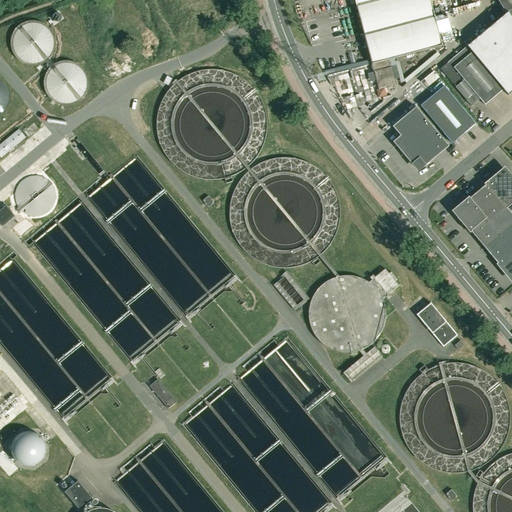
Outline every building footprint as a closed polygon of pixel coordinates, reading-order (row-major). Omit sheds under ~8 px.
[(430,0),(379,0),(356,6),(379,89),(386,87),(387,88),(396,85),(391,67),(389,60),(443,46),(430,0)] [(511,0),(498,0),(506,13),(508,12),(511,18),(511,0)] [(11,42),(12,49),(14,55),(19,60),(24,64),(31,65),(38,65),(44,62),(49,58),(53,51),(54,45),(53,37),(50,31),(45,26),(39,23),(33,22),(27,23),(21,26),(16,31),(13,36),(11,42)] [(471,106),(480,99),(485,105),(503,89),(511,82),(511,48),(492,25),(482,33),(487,39),(472,52),(467,46),(440,69),(455,87),(471,106)] [(44,82),(44,88),(47,94),(51,100),(57,103),(63,105),(70,104),(76,102),(81,97),(85,91),(86,84),(85,77),(82,71),(77,66),(71,63),(65,62),(59,63),(53,66),(48,70),(45,76),(44,82)] [(452,143),(476,124),(444,86),(421,106),(443,133),(452,143)] [(393,127),(400,136),(393,142),(412,165),(413,163),(418,169),(425,164),(426,166),(449,146),(416,107),(393,127)] [(0,141),(0,156),(1,158),(26,137),(18,127),(0,141)] [(507,209),(511,204),(511,175),(511,174),(509,175),(505,169),(496,176),(495,175),(485,183),(503,205),(507,209)] [(469,232),(503,205),(485,183),(484,184),(485,186),(470,198),(469,197),(463,202),(464,204),(454,212),(466,225),(464,227),(469,232)] [(203,201),(209,208),(214,203),(208,196),(203,201)] [(511,224),(511,214),(507,209),(503,205),(469,232),(470,233),(472,232),(485,248),(511,224)] [(0,210),(0,223),(3,226),(15,216),(7,206),(0,210)] [(511,224),(485,248),(498,263),(496,265),(497,266),(511,253),(511,224)] [(511,253),(497,266),(501,271),(503,269),(511,280),(511,279),(511,253)] [(381,296),(382,298),(398,284),(386,270),(370,284),(372,285),(374,287),(376,289),(377,290),(379,292),(380,294),(381,296)] [(288,274),(274,285),(293,309),(308,297),(288,274)] [(431,303),(417,315),(443,347),(458,335),(431,303)] [(465,345),(461,341),(455,346),(459,351),(465,345)] [(345,371),(347,374),(352,380),(381,356),(373,347),(345,371)] [(177,402),(158,379),(149,386),(168,409),(177,402)] [(22,465),(27,466),(33,465),(38,462),(42,458),(44,452),(45,446),(42,440),(38,436),(32,433),(26,432),(20,434),(15,438),(12,443),(11,448),(11,454),(13,459),(17,462),(22,465)] [(78,481),(64,491),(78,508),(91,497),(78,481)] [(451,502),(457,497),(451,490),(445,495),(451,502)]
